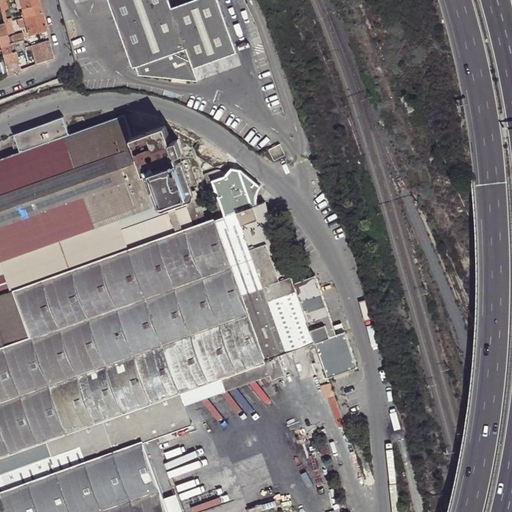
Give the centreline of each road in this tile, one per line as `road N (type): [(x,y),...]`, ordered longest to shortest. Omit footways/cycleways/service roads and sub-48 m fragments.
road 1 (motorway): [(458,0),(482,99),(498,283),(495,361),(469,511)]
road 2 (unclassified): [(0,90),(69,65),(51,0)]
